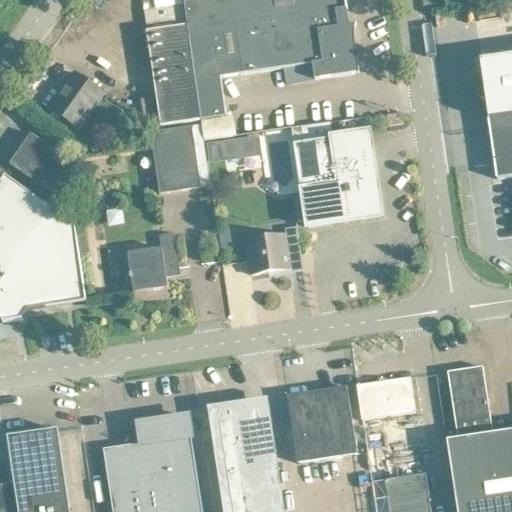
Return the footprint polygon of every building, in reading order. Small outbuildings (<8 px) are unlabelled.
[(140,0),(143,10),(166,5),(164,0),(140,0)] [(359,77),(355,48),(355,46),(354,44),(354,43),(354,41),(354,37),(354,33),(355,31),(355,29),(355,28),(356,26),(355,25),(354,27),(349,28),(347,10),(345,0),(208,0),(184,4),(201,122),(227,118),(221,79),(312,66),(315,81),(356,75),(358,75),(358,77),(359,77)] [(145,13),(148,33),(186,27),(183,7),(145,13)] [(147,33),(161,128),(200,122),(186,27),(148,33),(147,33)] [(511,56),(480,61),(479,62),(488,123),(502,121),(504,137),(490,139),(496,180),(497,181),(498,181),(511,178),(511,56)] [(93,109),(103,95),(75,75),(50,110),(77,129),(92,108),(93,109)] [(403,126),(402,115),(387,117),(389,128),(403,126)] [(502,121),(488,123),(490,139),(504,137),(502,121)] [(292,130),(294,146),(330,141),(333,140),(331,125),(292,130)] [(150,134),(160,196),(211,188),(202,127),(150,134)] [(72,209),(65,159),(31,135),(10,165),(72,209)] [(372,153),(366,154),(336,158),(333,140),(330,141),(294,146),(301,194),(303,193),(308,229),(382,219),(372,153)] [(86,303),(75,228),(5,178),(0,185),(0,322),(2,324),(23,321),(29,311),(86,303)] [(289,254),(301,252),(297,229),(285,230),(286,236),(246,242),(251,277),(291,271),(289,254)] [(165,272),(179,270),(174,235),(159,238),(161,251),(128,256),(131,276),(130,276),(130,281),(132,281),(134,294),(168,289),(165,272)] [(456,373),(448,375),(458,441),(448,443),(458,511),(511,511),(511,432),(493,436),(483,369),(466,372),(461,368),(456,373)] [(412,380),(411,380),(358,387),(363,422),(417,414),(412,380)] [(357,457),(347,389),(288,398),(298,465),(357,457)] [(248,403),(229,406),(209,409),(224,511),(285,511),(274,442),(255,444),(248,403)] [(202,511),(192,442),(189,419),(179,420),(179,421),(160,424),(163,442),(104,451),(112,511),(202,511)] [(69,511),(58,432),(8,439),(15,487),(17,499),(12,500),(0,501),(0,511),(69,511)] [(431,511),(426,476),(400,480),(396,454),(380,457),(388,511),(431,511)]
